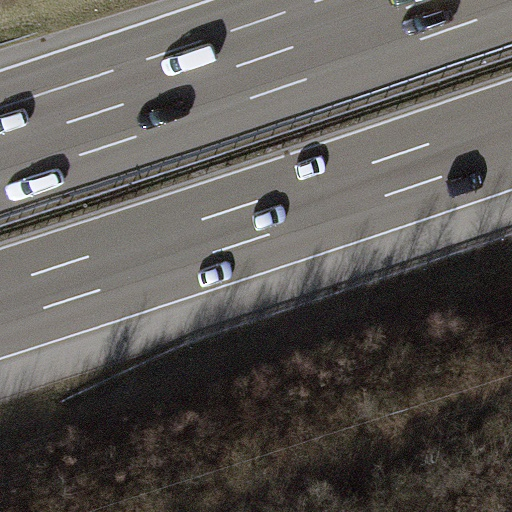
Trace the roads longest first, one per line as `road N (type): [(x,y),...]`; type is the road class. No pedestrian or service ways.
road 1 (motorway): [(0,304),(511,134)]
road 2 (motorway): [(430,0),(0,143)]
